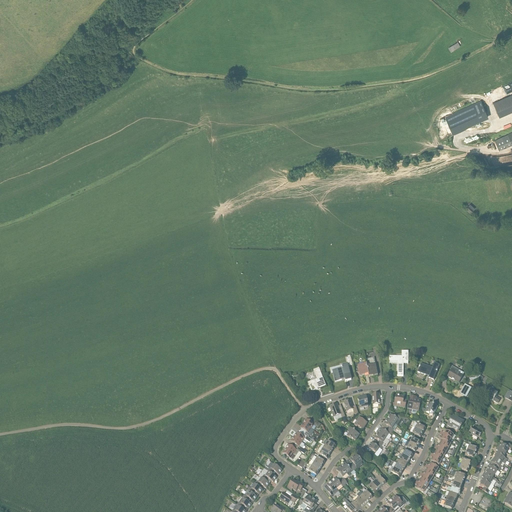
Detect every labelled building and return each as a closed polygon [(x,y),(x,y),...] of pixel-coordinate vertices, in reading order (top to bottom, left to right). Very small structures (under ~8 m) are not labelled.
[(448,48),(451,52),(460,47),(458,43),(448,48)] [(511,95),(493,104),(499,118),(511,112),(511,95)] [(480,109),(445,124),(451,139),(479,127),(477,123),(485,120),(480,109)] [(511,133),(495,141),(499,150),(511,144),(511,133)] [(390,356),(389,361),(398,361),(398,364),(397,376),(403,376),(403,364),(403,361),(408,361),(408,352),(403,352),(403,356),(401,356),(390,356)] [(367,359),(366,359),(367,364),(366,364),(367,366),(369,377),(378,375),(375,365),(374,358),(373,358),(370,359),(370,357),(367,358),(367,359)] [(342,368),(333,370),(333,374),(335,381),(336,381),(341,380),(343,380),(345,379),(345,382),(347,381),(351,380),(347,366),(347,365),(347,363),(341,365),(342,367),(342,368)] [(369,377),(367,366),(366,364),(357,366),(360,377),(368,375),(369,377)] [(433,380),(439,366),(434,364),(432,369),(426,366),(425,368),(420,366),(418,372),(426,375),(427,374),(430,375),(429,379),(433,380),(434,380),(433,380)] [(451,371),(448,377),(458,383),(462,377),(457,374),(456,373),(458,370),(452,366),(450,370),(451,371)] [(325,386),(322,378),(319,368),(314,370),(317,380),(308,383),(312,392),(318,389),(317,388),(320,387),(320,388),(325,386)] [(471,388),(465,385),(459,394),(466,398),(471,388)] [(498,403),(500,399),(495,397),(497,394),(493,391),(494,389),(491,388),(488,392),(482,388),(478,394),(485,398),(485,399),(487,400),(489,398),(498,403)] [(378,405),(379,407),(383,407),(383,401),(380,401),(379,394),(372,395),(373,405),(378,405)] [(394,406),(405,408),(407,401),(403,400),(404,397),(396,395),(394,406)] [(360,409),(368,407),(366,397),(358,398),(360,409)] [(410,397),(408,409),(412,410),(411,414),(416,415),(417,411),(418,411),(421,400),(417,400),(414,399),(414,397),(410,397)] [(356,406),(353,407),(350,400),(349,400),(348,399),(347,400),(346,401),(346,402),(344,402),(347,412),(353,410),(354,415),(358,413),(356,406)] [(429,415),(430,412),(434,414),(437,407),(427,403),(429,404),(425,413),(429,415)] [(342,410),(339,411),(337,404),(329,407),(333,417),(334,417),(335,420),(342,418),(345,417),(342,410)] [(390,414),(387,419),(395,424),(395,425),(397,426),(400,421),(401,419),(396,415),(394,418),(390,414)] [(453,415),(447,425),(451,428),(452,426),(459,430),(464,422),(453,415)] [(358,427),(363,430),(367,423),(359,418),(354,425),(358,427)] [(315,421),(312,424),(306,419),(303,424),(311,429),(314,425),(318,428),(320,425),(315,421)] [(387,419),(384,424),(388,427),(387,429),(392,433),(394,430),(394,431),(397,426),(395,425),(395,424),(387,419)] [(415,423),(412,427),(415,429),(423,433),(425,429),(417,424),(415,423)] [(303,424),(300,428),(301,429),(306,432),(304,434),(305,435),(305,434),(309,436),(310,435),(308,433),(311,429),(303,424)] [(412,427),(410,432),(412,433),(420,438),(423,433),(415,429),(412,427)] [(469,434),(477,439),(481,432),(473,427),(469,434)] [(359,435),(354,432),(355,431),(350,428),(347,432),(349,434),(347,437),(351,440),(351,439),(355,442),(359,435)] [(387,429),(385,432),(380,429),(377,433),(385,439),(388,434),(390,435),(392,433),(387,429)] [(441,432),(440,433),(451,439),(453,435),(450,433),(445,430),(443,433),(441,432)] [(297,433),(294,437),(301,443),(304,439),(309,443),(312,440),(305,435),(303,437),(297,433)] [(377,433),(374,438),(379,441),(377,444),(379,445),(382,447),(384,445),(385,444),(387,445),(390,442),(389,441),(388,441),(387,440),(385,439),(377,433)] [(449,443),(451,439),(440,433),(439,435),(441,436),(440,439),(449,443)] [(299,446),(301,443),(294,437),(291,441),(297,446),(296,448),(297,449),(301,452),(305,455),(307,452),(299,446)] [(410,443),(417,447),(420,443),(412,438),(410,443)] [(451,444),(449,443),(440,439),(439,440),(441,441),(440,444),(448,449),(451,444)] [(325,440),(323,444),(324,445),(325,445),(325,446),(332,450),(335,446),(336,444),(333,442),(332,444),(328,441),(325,440)] [(371,443),(368,448),(372,450),(370,453),(374,456),(379,448),(381,450),(382,447),(379,445),(377,444),(375,446),(371,443)] [(415,452),(417,447),(410,443),(407,447),(415,452)] [(509,448),(511,449),(511,446),(507,443),(505,446),(501,444),(500,446),(499,446),(497,448),(506,453),(509,448)] [(286,444),(284,447),(285,449),(293,454),(296,456),(298,458),(299,458),(301,454),(301,453),(301,452),(297,449),(296,450),(293,448),(288,445),(286,444)] [(322,450),(330,455),(332,450),(325,446),(325,445),(323,444),(322,447),(323,448),(322,450)] [(446,453),(448,449),(440,444),(438,447),(436,446),(435,447),(446,453)] [(466,444),(464,449),(467,450),(475,454),(477,449),(469,445),(466,444)] [(443,457),(446,453),(435,447),(434,449),(436,450),(435,452),(443,457)] [(503,458),(503,457),(506,453),(497,448),(496,450),(497,451),(496,453),(503,458)] [(293,461),(296,456),(285,449),(282,453),(293,461)] [(327,459),(330,455),(322,450),(319,454),(327,459)] [(473,459),(475,454),(467,450),(465,455),(473,459)] [(402,455),(410,460),(413,455),(405,451),(402,455)] [(441,461),(443,457),(435,452),(434,455),(432,454),(431,456),(441,461)] [(496,456),(494,459),(502,463),(504,464),(505,465),(506,462),(507,460),(506,460),(506,459),(504,458),(503,457),(503,458),(496,453),(494,456),(496,456)] [(353,464),(351,466),(355,470),(357,468),(356,467),(362,462),(356,454),(349,459),(353,464)] [(407,464),(410,460),(402,455),(399,460),(407,465),(408,464),(407,464)] [(314,456),(311,460),(314,462),(322,467),(325,463),(317,458),(314,456)] [(439,466),(441,461),(431,456),(430,457),(432,458),(430,461),(439,466)] [(461,464),(469,468),(471,463),(463,459),(461,464)] [(492,460),(490,462),(496,466),(499,468),(501,469),(502,470),(504,468),(502,467),(500,466),(502,463),(494,459),(493,461),(492,460)] [(311,460),(308,465),(309,465),(311,467),(319,471),(322,467),(314,462),(311,460)] [(405,469),(407,465),(399,460),(400,460),(397,464),(405,469)] [(264,469),(266,470),(266,471),(268,472),(269,472),(272,475),(272,474),(274,472),(276,473),(278,475),(282,470),(274,465),(274,464),(271,462),(268,467),(271,469),(270,469),(270,470),(268,469),(266,467),(264,469)] [(501,469),(496,466),(490,462),(487,468),(488,468),(487,470),(494,475),(497,471),(499,473),(501,469)] [(351,466),(348,467),(345,463),(341,467),(347,474),(349,477),(352,475),(351,474),(355,470),(351,466)] [(436,473),(438,469),(430,463),(428,466),(426,465),(425,467),(436,473)] [(404,469),(405,469),(397,464),(394,468),(402,473),(404,469)] [(467,472),(469,468),(461,464),(459,469),(467,472)] [(309,465),(306,469),(309,471),(311,473),(316,476),(319,471),(311,467),(309,465)] [(342,478),(347,474),(341,467),(336,470),(342,478)] [(433,477),(436,473),(425,467),(425,468),(427,469),(425,472),(433,477)] [(394,468),(391,473),(395,475),(394,477),(396,478),(398,479),(399,478),(399,477),(402,473),(394,468)] [(261,474),(259,476),(261,478),(262,478),(266,482),(267,482),(269,479),(271,481),(273,482),(276,478),(273,475),(272,474),(272,475),(269,472),(268,472),(266,471),(266,470),(262,475),(261,474)] [(493,478),(494,475),(487,470),(486,473),(484,472),(483,475),(493,481),(496,482),(497,480),(495,479),(493,478)] [(431,481),(433,477),(425,472),(423,474),(422,473),(421,475),(431,481)] [(457,473),(456,472),(454,477),(455,478),(464,481),(466,476),(457,473)] [(428,485),(431,481),(421,475),(420,476),(422,477),(420,480),(428,485)] [(483,478),(482,480),(489,484),(490,482),(492,483),(493,481),(483,475),(482,477),(483,478)] [(376,480),(382,487),(386,483),(380,477),(376,480)] [(269,484),(267,482),(266,482),(262,478),(261,478),(258,483),(256,481),(254,484),(255,485),(259,488),(260,488),(261,485),(266,489),(269,484)] [(342,487),(345,485),(341,480),(339,482),(335,478),(331,482),(337,489),(341,486),(342,487)] [(462,486),(464,481),(455,478),(453,482),(462,486)] [(378,490),(382,487),(376,480),(372,484),(378,490)] [(426,489),(428,485),(420,480),(418,483),(417,481),(416,483),(426,489)] [(481,483),(480,485),(484,488),(482,490),(488,494),(489,491),(491,492),(491,491),(494,487),(493,487),(490,485),(489,484),(482,480),(480,482),(481,483)] [(302,488),(304,486),(298,483),(298,484),(293,481),(288,486),(296,492),(297,489),(300,491),(301,492),(297,497),(298,498),(301,500),(302,498),(307,491),(302,488)] [(333,493),(337,489),(331,482),(326,485),(330,489),(328,491),(332,496),(334,494),(333,493)] [(460,490),(462,486),(453,482),(451,487),(460,491),(460,490)] [(416,483),(415,485),(417,486),(415,488),(423,493),(426,495),(428,491),(426,489),(416,483)] [(374,494),(378,490),(372,484),(368,487),(374,494)] [(262,490),(260,488),(259,488),(255,485),(251,489),(249,487),(247,491),(249,492),(253,494),(255,491),(259,495),(262,490)] [(458,496),(460,491),(451,487),(451,488),(452,488),(450,492),(449,492),(458,496)] [(244,495),(242,498),(244,499),(247,502),(249,499),(254,502),(257,497),(253,494),(249,492),(247,491),(244,495)] [(362,495),(368,501),(372,498),(366,491),(362,495)] [(458,496),(449,492),(447,497),(456,500),(457,496),(458,496)] [(293,494),(291,498),(284,493),(279,499),(288,505),(290,501),(294,503),(298,498),(297,497),(293,494)] [(361,493),(357,496),(358,498),(364,505),(368,501),(362,495),(361,493)] [(301,500),(299,503),(301,505),(300,507),(305,510),(307,506),(312,499),(308,495),(305,500),(302,498),(301,500)] [(391,499),(397,507),(400,509),(407,502),(402,497),(399,500),(395,496),(391,499)] [(454,505),(456,500),(447,497),(445,501),(454,505)] [(239,502),(236,505),(238,507),(239,507),(242,509),(244,506),(248,509),(252,505),(247,502),(244,499),(242,498),(239,502)] [(360,508),(364,505),(358,498),(354,502),(360,508)] [(309,511),(311,510),(317,502),(312,499),(307,506),(305,510),(303,511),(304,511),(303,511),(309,511)] [(343,500),(339,504),(340,505),(345,511),(356,511),(357,511),(351,505),(346,500),(345,499),(343,500)] [(393,510),(397,507),(391,499),(387,503),(391,507),(388,509),(390,511),(394,511),(395,511),(393,510)] [(451,510),(454,505),(445,501),(443,506),(451,510)] [(354,502),(351,505),(357,511),(360,508),(354,502)]
